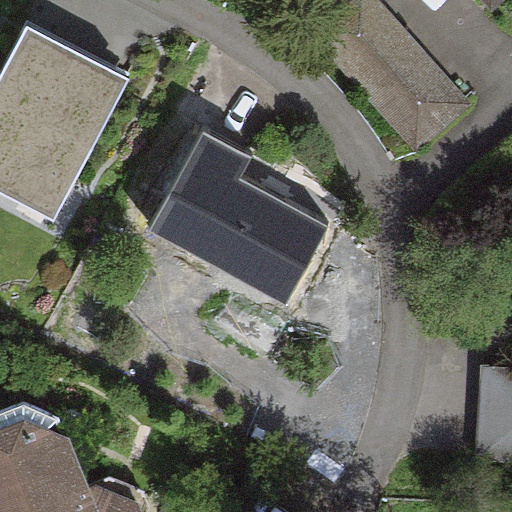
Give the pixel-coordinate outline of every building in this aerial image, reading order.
[(405,156),(468,101),(378,0),(352,0),(305,41),(405,156)] [(125,85),(10,26),(0,46),(0,146),(74,184),(125,85)] [(132,227),(270,304),(328,201),(190,124),(132,227)] [(511,370),(481,368),(475,458),(511,460),(511,370)] [(86,486),(51,436),(9,422),(0,424),(0,511),(140,511),(144,501),(86,486)]
